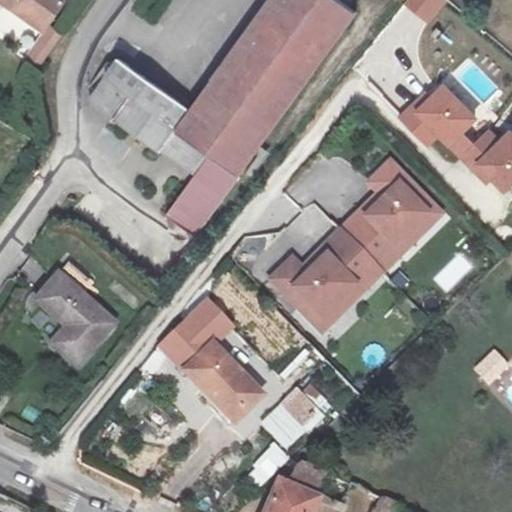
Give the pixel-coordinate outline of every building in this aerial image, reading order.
[(15,70),(26,78),(51,43),(40,35),(60,4),(54,0),(0,0),(0,16),(34,43),(15,70)] [(118,58),(89,97),(199,176),(172,216),(200,238),(378,0),(279,0),(197,114),(118,58)] [(432,23),(445,0),(407,0),(404,6),(432,23)] [(387,72),(427,26),(410,11),(370,57),(387,72)] [(471,112),(436,80),(402,110),(432,146),(471,112)] [(408,197),(377,167),(358,188),(367,199),(349,217),(354,222),(315,261),(310,256),(291,275),(281,265),(261,285),(291,316),(298,309),(312,322),(328,307),(335,314),(409,239),(402,232),(417,216),(403,203),(408,197)] [(402,232),(409,239),(429,219),(408,197),(403,203),(417,216),(402,232)] [(354,222),(349,217),(310,256),(315,261),(354,222)] [(64,380),(99,334),(41,288),(22,313),(51,338),(36,357),(64,380)] [(236,427),(268,393),(217,345),(235,326),(205,296),(154,349),(236,427)] [(312,337),(335,314),(328,307),(312,322),(298,309),(291,316),(312,337)] [(488,387),(510,366),(495,350),(472,371),(488,387)] [(214,426),(167,379),(133,414),(180,460),(214,426)] [(306,381),(261,425),(288,451),(332,407),(306,381)] [(386,511),(291,470),(281,494),(267,490),(257,511),(308,511),(311,507),(321,511),(386,511)]
